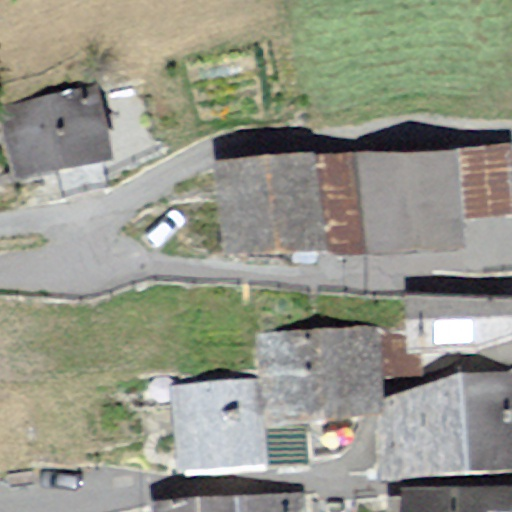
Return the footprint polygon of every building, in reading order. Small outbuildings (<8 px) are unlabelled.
[(20,183),(105,169),(93,93),(8,106),(20,183)] [(511,226),(511,208),(509,153),(458,156),(462,229),(511,226)] [(464,261),(462,229),(458,156),(362,161),(367,260),(367,267),(464,261)] [(326,262),(367,260),(362,161),(321,163),(326,262)] [(228,268),(326,262),(321,163),(222,169),(228,268)] [(511,311),(409,302),(412,365),(482,362),(511,348),(511,311)] [(373,335),(264,340),(269,434),(378,428),(373,335)] [(511,481),(511,378),(465,381),(468,483),(511,481)] [(386,407),(389,486),(468,483),(465,381),(386,407)] [(185,481),(258,477),(256,443),(253,386),(179,391),(185,481)] [(303,474),(301,440),(256,443),(258,477),(303,474)] [(511,511),(511,496),(407,493),(406,511),(511,511)] [(299,511),(298,497),(234,504),(235,511),(299,511)]
